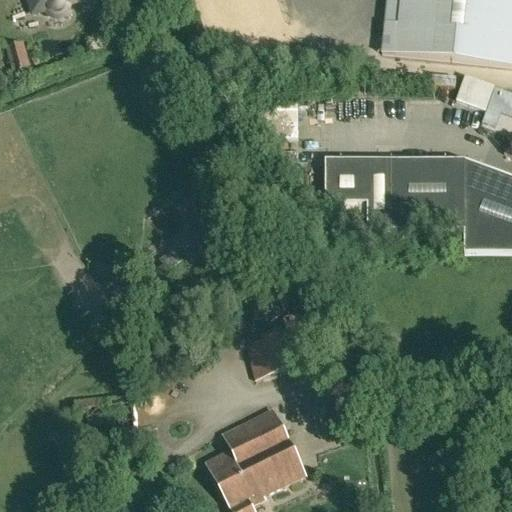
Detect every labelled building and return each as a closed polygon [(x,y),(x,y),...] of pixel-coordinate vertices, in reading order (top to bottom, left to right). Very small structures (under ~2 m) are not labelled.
[(30,0),(35,16),(47,13),(47,14),(48,16),(50,18),(52,19),(54,19),(56,20),(58,20),(59,19),(61,19),(63,18),(65,16),(66,14),(66,12),(67,11),(67,9),(67,7),(81,3),(80,0),(30,0)] [(511,70),(511,0),(388,0),(383,57),(511,70)] [(485,115),(494,91),(465,80),(456,105),(485,115)] [(511,181),(465,163),(391,164),(326,164),(326,207),(368,207),(368,235),(465,235),(465,258),(511,257),(511,181)] [(147,314),(193,279),(176,258),(131,292),(127,288),(111,298),(128,318),(142,308),(147,314)] [(315,373),(300,294),(239,306),(255,385),(315,373)] [(133,399),(74,405),(79,458),(100,456),(99,451),(138,447),(133,399)] [(306,480),(273,415),(224,440),(230,454),(207,466),(230,511),(252,511),(252,510),(265,503),(264,501),(306,480)]
